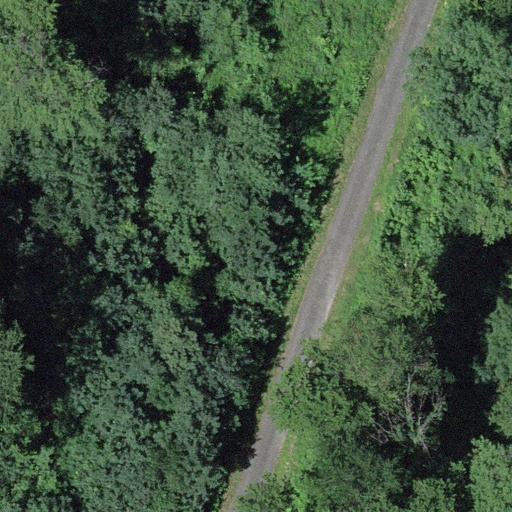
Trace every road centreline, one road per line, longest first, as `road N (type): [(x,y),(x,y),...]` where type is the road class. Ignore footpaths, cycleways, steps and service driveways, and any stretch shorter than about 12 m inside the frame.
road 1 (residential): [(424,0),(248,511)]
road 2 (track): [(0,330),(55,442),(73,511)]
